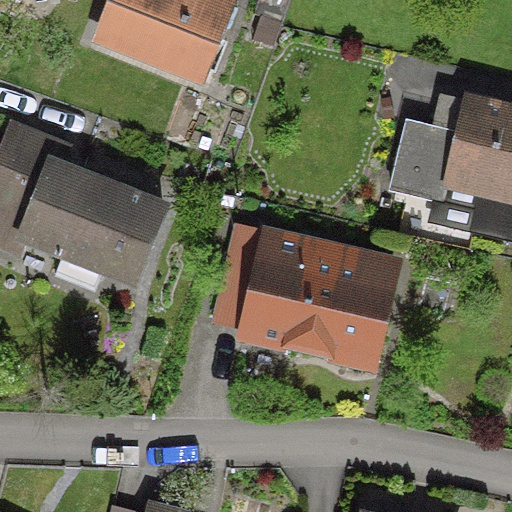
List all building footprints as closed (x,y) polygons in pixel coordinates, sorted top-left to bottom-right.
[(109,0),(95,36),(196,76),(225,4),(214,0),(188,0),(189,0),(188,0),(109,0)] [(264,47),(273,23),(255,17),(247,41),(264,47)] [(511,113),(460,101),(456,115),(434,110),(429,131),(401,124),(385,191),(431,202),(426,221),(511,241),(511,113)] [(5,131),(0,143),(0,242),(15,249),(19,238),(59,254),(50,277),(89,293),(99,270),(130,282),(146,241),(127,234),(139,204),(54,170),(61,153),(5,131)] [(383,282),(387,266),(232,230),(211,321),(241,327),(239,335),(366,364),(385,283),(383,282)]
